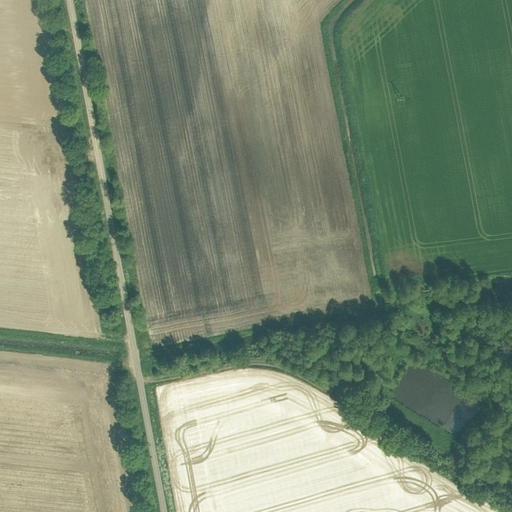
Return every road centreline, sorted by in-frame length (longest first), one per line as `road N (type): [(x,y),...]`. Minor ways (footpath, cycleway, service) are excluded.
road 1 (unclassified): [(67,0),(161,511)]
road 2 (track): [(138,382),(271,365),(355,405)]
